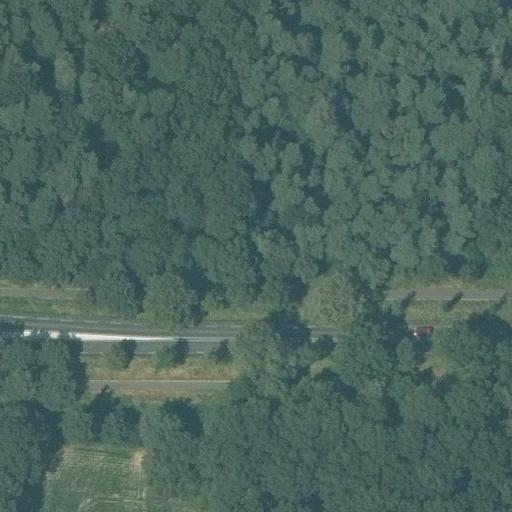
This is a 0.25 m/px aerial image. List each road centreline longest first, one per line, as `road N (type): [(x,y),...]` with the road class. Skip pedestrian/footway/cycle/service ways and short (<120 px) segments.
road 1 (primary): [(147,339),(511,340)]
road 2 (unclassified): [(373,456),(471,393),(511,391)]
road 3 (primary): [(147,339),(0,322)]
road 4 (primary): [(0,346),(147,339)]
